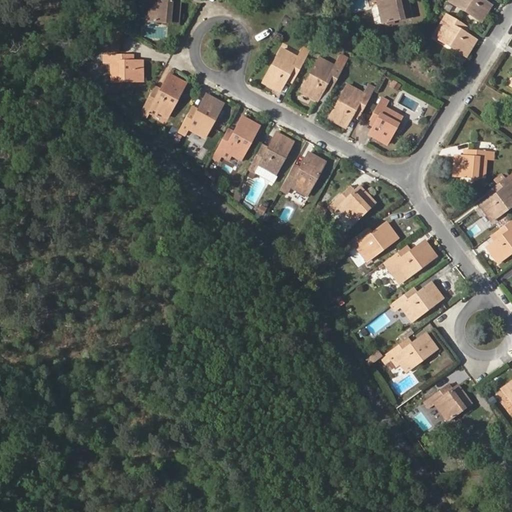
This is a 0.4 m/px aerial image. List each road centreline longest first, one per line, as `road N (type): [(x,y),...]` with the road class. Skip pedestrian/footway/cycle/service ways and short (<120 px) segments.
road 1 (residential): [(0,16),(246,228),(447,511)]
road 2 (residential): [(407,178),(241,90),(230,74)]
road 3 (residential): [(511,9),(407,178)]
road 4 (residential): [(407,178),(483,286),(485,303)]
road 5 (residential): [(230,74),(248,46),(233,24),(207,25),(195,56)]
road 6 (residential): [(485,303),(464,315),(466,346),(497,352),(511,323)]
